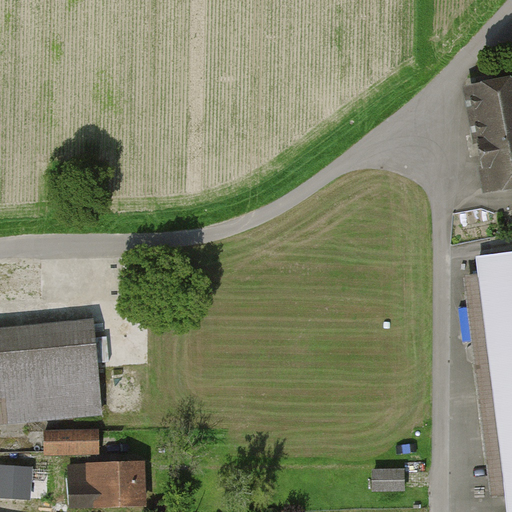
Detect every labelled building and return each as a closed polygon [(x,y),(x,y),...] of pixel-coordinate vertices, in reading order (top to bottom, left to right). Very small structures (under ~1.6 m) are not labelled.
[(511,186),(511,73),(468,80),(485,190),(511,186)] [(511,511),(511,258),(479,263),(509,511),(511,511)] [(95,316),(0,324),(0,422),(104,412),(95,316)] [(103,426),(48,428),(49,452),(104,450),(103,426)] [(146,457),(73,459),(75,504),(148,502),(146,457)] [(38,466),(2,464),(1,491),(37,492),(52,492),(52,466),(38,466)] [(408,466),(376,467),(376,488),(408,487),(408,466)]
